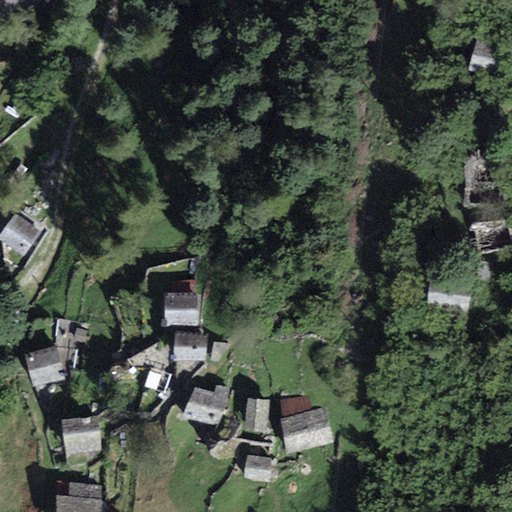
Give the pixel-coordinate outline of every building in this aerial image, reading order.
[(38,235),(16,220),(0,244),(22,258),(38,235)] [(470,255),(511,249),(511,223),(466,231),(470,255)] [(441,284),(437,311),(469,315),(473,287),(441,284)] [(193,299),(167,300),(168,326),(194,325),(193,299)] [(221,337),(185,338),(185,365),(222,365),(221,337)] [(53,353),(26,360),(32,385),(60,378),(53,353)] [(200,394),(192,417),(221,427),(230,404),(200,394)] [(276,404),(252,403),(251,434),(275,434),(276,404)] [(323,413),(286,423),(295,454),(331,445),(323,413)] [(94,422),(64,426),(69,456),(98,451),(94,422)] [(255,458),(252,477),(278,481),(281,462),(255,458)] [(98,511),(99,504),(60,502),(59,511),(98,511)]
